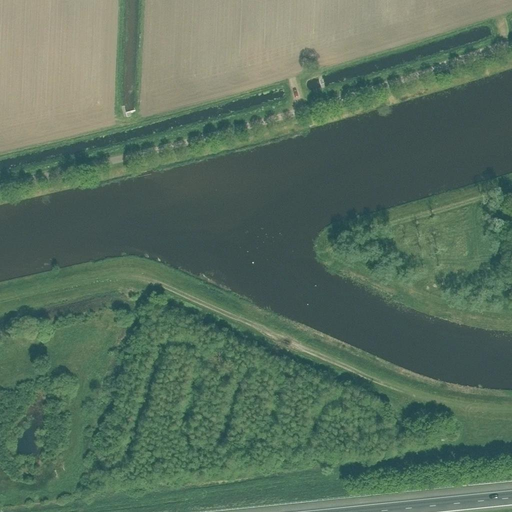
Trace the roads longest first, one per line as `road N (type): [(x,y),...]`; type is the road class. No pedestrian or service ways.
road 1 (unclassified): [(511,44),(268,120),(0,187)]
road 2 (motorway): [(511,497),(365,511)]
